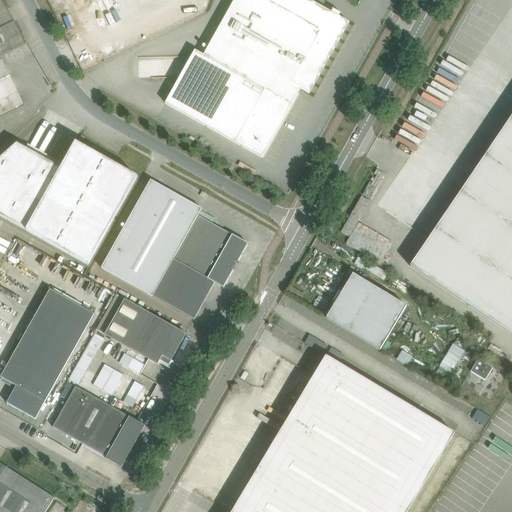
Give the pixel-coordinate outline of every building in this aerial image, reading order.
[(195,51),(165,103),(214,130),(262,157),(301,88),(309,93),(327,60),(348,22),(339,17),(340,14),(341,14),(332,9),(333,10),(331,13),(308,0),(234,0),(203,55),(195,51)] [(3,61),(0,61),(0,115),(23,104),(18,93),(3,61)] [(511,116),(410,267),(511,335),(511,116)] [(76,143),(61,169),(17,144),(0,159),(0,215),(88,265),(138,177),(76,143)] [(131,288),(180,201),(150,183),(100,271),(131,288)] [(200,212),(180,201),(131,288),(192,323),(213,286),(222,291),(232,273),(233,273),(233,272),(232,272),(235,266),(237,266),(236,265),(247,247),(196,219),(198,216),(200,212)] [(327,318),(326,318),(379,351),(380,350),(406,307),(353,275),(327,318)] [(94,314),(50,289),(1,377),(16,386),(7,403),(36,419),(94,314)] [(116,294),(96,330),(105,334),(158,365),(160,360),(169,365),(172,361),(187,334),(142,309),(125,299),(116,294)] [(78,364),(69,380),(78,385),(87,369),(105,339),(95,334),(78,364)] [(305,343),(322,353),(327,344),(309,334),(305,343)] [(452,343),(439,366),(451,373),(464,350),(452,343)] [(145,365),(125,353),(120,363),(140,374),(145,365)] [(232,511),(407,511),(454,433),(326,356),(232,511)] [(478,359),(471,372),(485,380),(493,368),(478,359)] [(102,370),(93,385),(103,390),(112,395),(124,375),(105,364),(102,370)] [(135,381),(124,402),(133,407),(144,387),(135,381)] [(145,426),(76,387),(68,383),(61,395),(69,400),(53,427),(107,457),(106,459),(108,460),(108,459),(120,466),(122,467),(123,465),(122,464),(129,452),(130,452),(132,449),(133,450),(136,444),(135,444),(137,441),(136,440),(143,428),(144,429),(145,426)] [(476,411),(473,419),(486,424),(489,415),(476,411)] [(0,511),(45,511),(55,498),(7,467),(0,478),(0,511)] [(55,502),(49,511),(61,511),(65,507),(55,502)]
